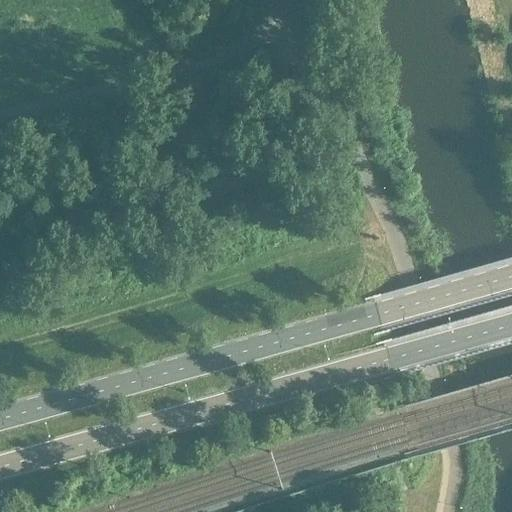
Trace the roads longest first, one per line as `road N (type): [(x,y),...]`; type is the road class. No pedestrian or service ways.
road 1 (secondary): [(0,468),(511,324)]
road 2 (secondary): [(511,277),(0,419)]
